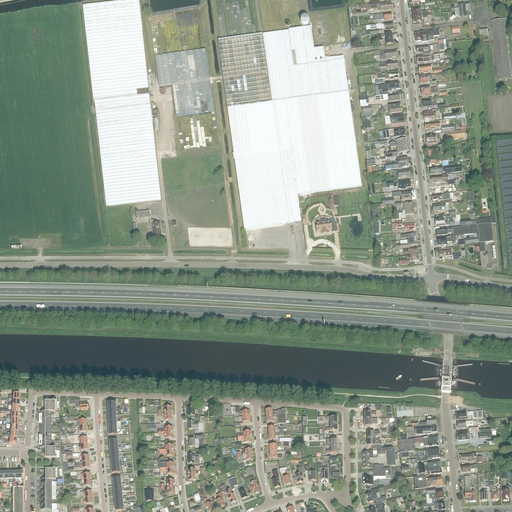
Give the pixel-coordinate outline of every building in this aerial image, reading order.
[(161,201),(138,0),(132,0),(83,6),(93,101),(95,101),(106,207),(161,201)] [(366,10),(370,10),(376,9),(376,10),(378,10),(378,11),(392,10),(391,4),(380,5),(379,3),(364,5),(364,8),(366,8),(366,10)] [(459,8),(455,9),(455,13),(456,18),(466,17),(466,13),(471,12),(470,5),(458,6),(459,8)] [(430,15),(413,17),(414,23),(422,22),(422,19),(427,18),(427,17),(430,17),(430,15)] [(300,20),(300,21),(300,22),(301,22),(301,23),(301,24),(302,24),(302,25),(303,25),(304,25),(305,25),(306,25),(307,25),(307,24),(308,24),(309,23),(309,22),(309,21),(309,20),(309,19),(308,19),(308,18),(307,18),(307,17),(306,17),(305,17),(304,17),(303,17),(302,18),(301,18),(301,19),(301,20),(300,20)] [(504,20),(492,21),(499,81),(511,79),(504,20)] [(314,49),(311,27),(287,30),(287,31),(262,34),(217,40),(233,154),(232,154),(233,159),(234,159),(244,230),(283,225),(301,222),(298,195),(361,186),(355,142),(356,142),(355,137),(354,137),(343,56),(325,59),(323,48),(314,49)] [(479,29),(480,37),(488,36),(487,28),(479,29)] [(428,41),(434,40),(433,37),(439,36),(439,31),(420,33),(420,34),(415,34),(416,42),(421,41),(421,42),(428,42),(428,41)] [(385,38),(386,45),(393,45),(392,34),(385,35),(381,35),(377,36),(378,42),(382,41),(381,38),(385,38)] [(444,44),(439,44),(439,51),(444,50),(446,49),(446,48),(451,48),(451,43),(444,44)] [(432,46),(430,46),(416,48),(417,53),(423,53),(423,54),(424,54),(424,55),(431,55),(431,50),(433,50),(432,46)] [(176,117),(214,112),(207,49),(186,52),(187,58),(181,59),(181,57),(178,58),(178,56),(176,56),(176,54),(155,56),(159,87),(172,86),(176,117)] [(385,53),(380,53),(380,57),(383,57),(383,55),(385,54),(385,57),(385,59),(392,59),(392,58),(397,57),(396,51),(385,53)] [(439,55),(434,56),(417,57),(418,63),(424,62),(424,63),(430,63),(430,62),(440,61),(439,55)] [(428,79),(428,76),(420,77),(421,84),(430,83),(430,84),(437,84),(436,83),(438,83),(438,81),(432,81),(431,79),(428,79)] [(380,96),(388,95),(387,91),(389,91),(396,91),(395,90),(400,89),(400,83),(388,84),(378,86),(379,92),(380,96)] [(402,112),(401,104),(388,106),(389,114),(402,112),(402,113),(402,112)] [(371,106),(362,107),(363,115),(372,113),(371,106)] [(428,113),(424,114),(425,119),(429,119),(429,120),(436,119),(435,112),(428,112),(428,113)] [(390,121),(385,121),(385,125),(404,123),(403,115),(390,117),(390,121)] [(394,130),(394,134),(395,137),(405,136),(405,129),(394,130)] [(454,132),(446,133),(447,141),(467,139),(466,130),(461,131),(456,131),(454,132)] [(440,135),(426,137),(427,144),(433,144),(435,144),(435,143),(436,143),(436,141),(440,140),(440,135)] [(396,146),(397,147),(397,151),(384,153),(385,158),(398,156),(397,154),(407,152),(406,145),(396,146)] [(438,149),(428,150),(429,157),(439,156),(445,155),(444,146),(438,146),(438,149)] [(449,166),(448,163),(448,162),(452,161),(452,157),(448,157),(448,159),(441,159),(438,160),(438,159),(429,160),(429,165),(435,164),(435,166),(439,165),(439,164),(441,163),(442,163),(442,166),(449,166)] [(375,160),(367,161),(368,168),(371,167),(375,166),(375,160)] [(396,164),(385,165),(386,171),(391,170),(391,169),(398,168),(398,169),(402,169),(402,168),(409,167),(408,162),(396,164)] [(435,169),(430,169),(431,175),(435,174),(438,174),(443,173),(442,172),(445,171),(445,174),(445,176),(448,176),(451,175),(451,173),(461,172),(460,166),(442,168),(438,168),(435,169)] [(431,179),(430,180),(431,181),(431,182),(432,183),(437,183),(437,184),(443,183),(443,182),(445,182),(446,185),(456,184),(456,180),(449,181),(448,176),(445,176),(442,176),(443,177),(431,178),(431,179)] [(410,182),(398,183),(398,181),(389,182),(386,183),(387,188),(390,187),(398,186),(399,190),(405,189),(405,188),(411,188),(410,182)] [(412,200),(411,192),(401,193),(392,194),(393,198),(401,197),(401,201),(412,200)] [(452,199),(452,194),(441,196),(441,195),(432,196),(433,201),(438,200),(438,201),(445,201),(445,204),(452,203),(451,199),(452,199)] [(405,218),(405,217),(405,216),(414,215),(413,203),(404,204),(404,211),(402,211),(402,214),(398,214),(399,219),(405,218)] [(136,212),(136,216),(137,222),(149,221),(150,225),(152,225),(153,237),(161,236),(160,223),(154,224),(154,220),(151,221),(150,215),(149,211),(136,212)] [(480,244),(485,243),(494,242),(492,224),(496,224),(495,212),(490,213),(491,218),(478,219),(476,220),(476,225),(461,227),(451,228),(451,229),(451,233),(452,237),(455,236),(455,237),(459,236),(462,236),(477,234),(478,234),(480,243),(480,244)] [(436,223),(435,224),(435,226),(436,226),(436,227),(442,226),(442,227),(444,227),(444,226),(450,225),(450,223),(453,223),(453,219),(456,219),(456,216),(446,217),(446,219),(444,220),(435,220),(436,223)] [(330,221),(330,222),(327,222),(326,220),(321,221),(321,223),(316,224),(316,225),(315,225),(316,227),(316,229),(316,232),(317,231),(317,233),(321,232),(321,235),(328,234),(328,231),(332,231),(331,225),(335,224),(334,220),(330,221)] [(396,224),(391,225),(392,230),(396,229),(396,231),(404,230),(405,233),(414,232),(414,230),(416,230),(415,225),(414,225),(413,224),(404,225),(403,226),(402,221),(395,222),(396,224)] [(455,236),(452,237),(446,237),(446,239),(438,240),(438,246),(447,245),(447,243),(456,242),(456,241),(458,240),(459,240),(459,236),(455,237),(455,236)] [(459,240),(458,240),(458,246),(478,243),(478,238),(477,238),(459,240)] [(417,240),(408,241),(408,245),(402,245),(395,246),(395,250),(398,249),(398,250),(409,248),(408,246),(417,246),(417,240)] [(406,257),(406,259),(400,260),(400,265),(410,264),(410,262),(419,261),(418,255),(409,256),(406,257)] [(80,410),(88,410),(88,403),(80,403),(80,404),(78,404),(78,400),(70,401),(70,405),(76,405),(76,408),(80,408),(80,410)] [(57,402),(55,402),(47,402),(45,402),(45,404),(45,405),(45,409),(45,412),(51,412),(54,412),(55,412),(55,409),(59,409),(59,406),(59,402),(57,402)] [(195,419),(195,415),(195,411),(201,411),(201,405),(193,405),(194,408),(188,408),(188,416),(191,416),(191,419),(195,419)] [(413,417),(412,406),(396,408),(397,418),(413,417)] [(242,415),(242,417),(250,417),(250,411),(240,412),(239,407),(235,408),(235,414),(239,413),(239,415),(242,415)] [(456,417),(456,418),(456,419),(456,420),(457,420),(467,419),(466,416),(472,416),(472,419),(478,419),(483,419),(482,411),(477,412),(475,412),(473,412),(456,414),(456,417)] [(286,424),(285,416),(266,417),(266,422),(275,422),(275,419),(277,419),(277,424),(286,424)] [(194,422),(188,422),(189,430),(194,430),(194,429),(199,429),(199,431),(202,431),(202,424),(200,424),(200,422),(200,420),(200,419),(194,419),(194,422)] [(431,427),(431,426),(415,427),(416,436),(432,434),(432,433),(437,432),(437,426),(431,427)] [(469,440),(468,432),(457,433),(458,442),(469,440)] [(399,433),(400,437),(400,441),(408,440),(407,436),(404,436),(403,433),(399,433)] [(203,447),(203,440),(203,436),(196,436),(196,440),(189,440),(189,447),(203,447)] [(438,446),(438,438),(428,439),(428,438),(424,438),(425,447),(438,446)] [(379,439),(374,439),(367,439),(367,446),(372,446),(372,450),(382,449),(382,442),(380,442),(379,439)] [(414,440),(399,442),(400,453),(416,451),(414,440)] [(385,455),(385,452),(387,452),(388,467),(396,466),(394,447),(385,448),(377,450),(378,455),(385,455)] [(56,448),(51,448),(46,448),(46,449),(42,449),(42,455),(45,455),(45,454),(46,454),(46,456),(46,459),(47,459),(57,459),(57,458),(59,458),(59,455),(59,451),(56,451),(56,448)] [(440,458),(439,449),(426,451),(427,461),(431,460),(431,459),(440,458)] [(363,459),(363,463),(369,463),(369,459),(373,459),(372,451),(369,451),(369,453),(362,453),(362,454),(362,456),(362,457),(362,458),(363,459)] [(472,454),(473,455),(460,456),(461,462),(467,462),(467,463),(474,462),(473,458),(476,457),(476,454),(472,454)] [(188,464),(199,464),(199,457),(195,457),(195,455),(188,455),(188,464)] [(167,460),(159,461),(159,468),(160,468),(160,469),(174,469),(174,463),(167,464),(167,460)] [(300,464),(300,467),(300,468),(297,469),(298,475),(296,475),(296,477),(295,478),(295,481),(296,481),(297,483),(303,482),(302,474),(305,474),(303,463),(300,464)] [(462,473),(474,472),(474,470),(474,469),(477,469),(477,465),(473,465),(473,466),(470,466),(470,467),(462,467),(462,473)] [(332,474),(332,480),(340,479),(340,474),(335,474),(335,470),(335,467),(330,467),(330,472),(333,472),(333,474),(332,474)] [(286,477),(284,478),(286,486),(292,484),(290,476),(291,476),(289,471),(285,472),(284,468),(279,469),(281,474),(285,473),(286,477)] [(318,474),(321,474),(321,480),(328,480),(328,472),(327,472),(327,468),(318,468),(318,474)] [(441,468),(419,470),(419,474),(413,475),(414,478),(426,476),(425,474),(425,473),(429,472),(429,475),(441,474),(441,468)] [(56,477),(57,477),(57,470),(47,470),(46,470),(46,472),(46,474),(46,480),(56,480),(56,477)] [(274,480),(272,481),(274,489),(280,487),(278,479),(279,479),(277,471),(272,472),(274,480)] [(316,472),(308,473),(308,481),(316,481),(316,472)] [(426,477),(426,476),(414,478),(415,490),(427,489),(427,488),(426,484),(442,482),(442,481),(442,480),(442,479),(441,478),(426,479),(426,477)] [(252,487),(251,487),(252,492),(254,492),(255,495),(260,493),(254,477),(249,479),(252,487)] [(373,485),(373,481),(373,477),(363,477),(363,486),(373,485)] [(470,477),(464,477),(464,480),(465,492),(465,499),(466,499),(466,501),(467,502),(471,502),(476,502),(476,492),(475,492),(474,487),(471,488),(470,477)] [(221,487),(222,487),(223,493),(224,494),(226,493),(231,504),(237,502),(234,494),(231,495),(230,490),(227,491),(225,485),(221,487)] [(244,486),(242,487),(238,488),(240,492),(239,492),(242,500),(247,498),(244,490),(246,489),(244,486)] [(221,494),(223,493),(222,487),(218,489),(220,494),(216,495),(218,500),(216,501),(219,508),(225,506),(222,498),(223,498),(221,494)] [(502,492),(502,493),(503,494),(503,501),(507,501),(510,501),(509,488),(506,488),(506,491),(502,491),(502,492)] [(373,500),(377,499),(375,494),(379,493),(378,489),(367,492),(368,495),(366,496),(368,503),(370,503),(372,502),(373,502),(373,500)] [(432,499),(432,503),(436,503),(436,502),(440,502),(439,499),(444,498),(444,497),(444,496),(443,495),(443,494),(444,494),(444,493),(443,492),(443,491),(435,492),(435,489),(425,490),(423,491),(423,494),(426,493),(426,495),(429,495),(429,500),(432,499)] [(153,491),(145,491),(145,502),(153,501),(153,491)] [(204,495),(200,497),(202,503),(204,502),(207,511),(210,511),(214,511),(211,503),(209,504),(207,499),(206,499),(204,495)] [(199,508),(194,510),(194,511),(202,511),(201,508),(202,507),(201,503),(197,504),(199,508)] [(383,511),(383,510),(385,509),(383,503),(376,505),(377,508),(375,509),(375,508),(369,510),(369,511),(383,511)]
